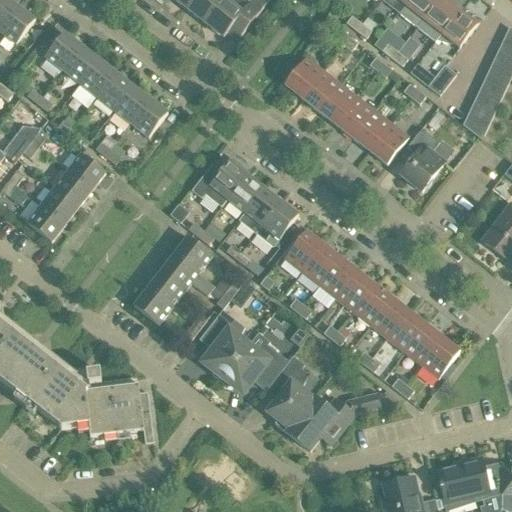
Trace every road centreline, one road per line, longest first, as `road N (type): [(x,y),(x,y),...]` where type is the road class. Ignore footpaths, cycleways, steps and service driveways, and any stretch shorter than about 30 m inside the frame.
road 1 (residential): [(511,340),(250,139),(237,90)]
road 2 (residential): [(511,303),(237,90)]
road 3 (residential): [(202,416),(289,480),(511,429)]
road 4 (residential): [(0,254),(202,416)]
road 5 (residential): [(202,416),(165,465),(120,483),(44,492),(0,456)]
road 6 (residential): [(74,0),(191,87),(237,90)]
road 7 (residential): [(237,90),(115,0)]
